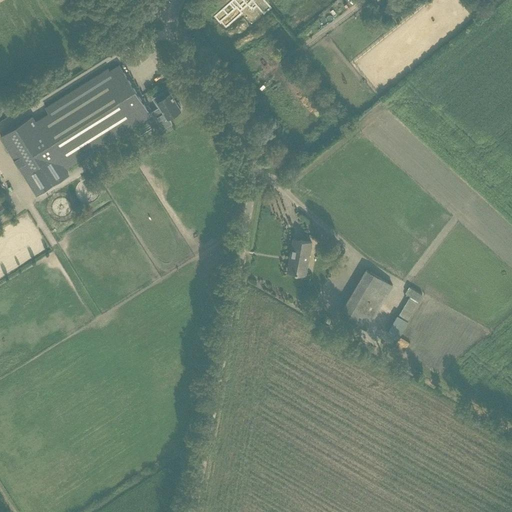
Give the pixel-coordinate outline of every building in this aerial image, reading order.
[(252,0),(251,0),(233,0),(214,17),(220,24),(221,22),(226,27),(242,13),(240,11),(247,5),(252,10),(257,6),(264,14),(271,8),(264,0),(252,0)] [(384,2),(381,11),(391,14),(394,6),(384,2)] [(124,72),(123,72),(119,65),(110,71),(108,69),(45,108),(52,117),(38,126),(32,116),(0,136),(36,194),(68,174),(65,168),(86,155),(84,152),(135,120),(137,123),(150,115),(145,108),(146,107),(124,72)] [(171,94),(157,102),(160,106),(151,112),(162,129),(171,123),(168,117),(181,109),(179,107),(181,106),(178,102),(176,103),(171,94)] [(305,274),(311,242),(294,238),(290,257),(292,258),(290,271),(288,270),(288,271),(305,274)] [(366,330),(393,284),(365,269),(339,314),(366,330)] [(418,301),(423,294),(409,286),(405,293),(409,295),(409,296),(410,296),(398,315),(407,320),(418,301)]
